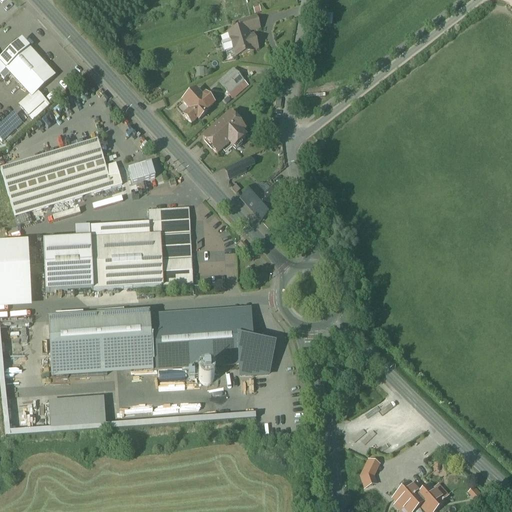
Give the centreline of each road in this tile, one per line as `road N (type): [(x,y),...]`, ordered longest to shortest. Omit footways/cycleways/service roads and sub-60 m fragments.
road 1 (tertiary): [(291,274),(39,0)]
road 2 (tertiary): [(511,493),(333,320)]
road 3 (unclassified): [(302,134),(482,0)]
road 4 (unclassified): [(302,134),(303,122),(461,0)]
road 5 (tertiary): [(304,328),(340,511)]
road 6 (residential): [(288,143),(307,0)]
road 7 (residential): [(312,267),(288,143)]
